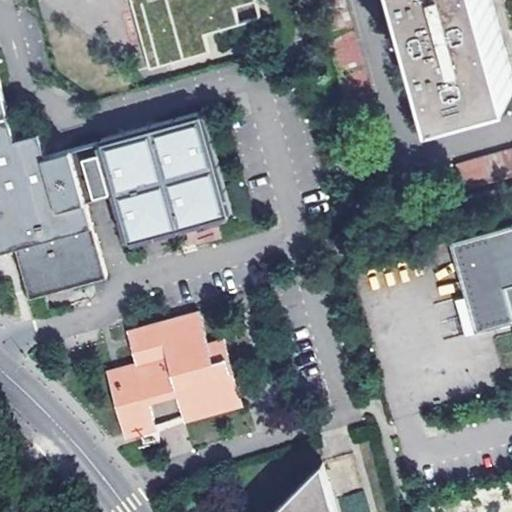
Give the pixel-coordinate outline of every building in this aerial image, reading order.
[(132,0),(152,68),(218,49),(214,33),(261,19),(255,0),(132,0)] [(314,0),(353,134),(378,127),(342,0),(314,0)] [(491,0),(407,0),(438,111),(511,90),(511,75),(501,35),(491,0)] [(4,65),(0,66),(0,225),(11,223),(17,248),(30,298),(111,278),(91,200),(119,192),(133,244),(232,218),(205,115),(78,147),(53,153),(48,133),(22,139),(4,65)] [(53,153),(78,147),(73,127),(48,133),(53,153)] [(511,149),(455,164),(462,191),(511,178),(511,149)] [(0,251),(17,248),(11,223),(0,225),(0,251)] [(486,291),(496,329),(511,324),(511,225),(452,243),(467,297),(486,291)] [(486,291),(467,297),(476,334),(496,329),(486,291)] [(208,346),(200,313),(130,332),(139,364),(114,372),(130,432),(155,425),(147,394),(173,386),(182,417),(239,401),(222,342),(208,346)] [(313,466),(331,476),(325,453),(313,466)] [(341,511),(331,476),(313,466),(265,511),(341,511)]
